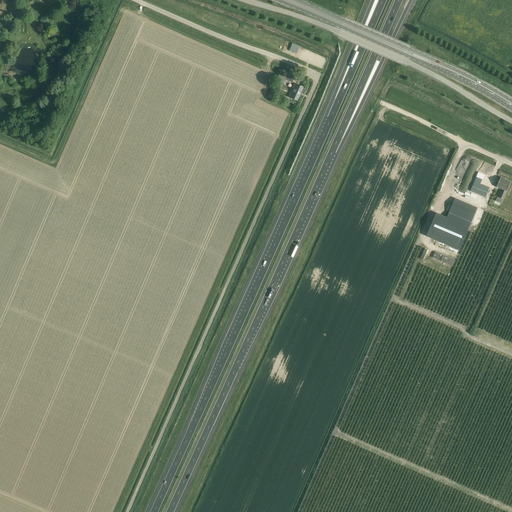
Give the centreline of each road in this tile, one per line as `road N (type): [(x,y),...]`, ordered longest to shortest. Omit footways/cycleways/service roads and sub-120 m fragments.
road 1 (unclassified): [(318,75),(127,511)]
road 2 (motorway): [(331,118),(154,511)]
road 3 (motorway): [(170,511),(332,152)]
road 4 (unclassified): [(511,121),(403,60),(247,0)]
road 5 (unclassified): [(318,75),(134,0)]
road 6 (primary): [(277,0),(461,75)]
road 7 (primary): [(461,75),(295,0)]
road 8 (motorway): [(332,152),(411,0)]
road 9 (motorway): [(332,152),(398,0)]
road 10 (unclassified): [(379,101),(511,165)]
road 11 (motorway): [(382,0),(331,118)]
road 12 (motorway): [(373,0),(331,118)]
